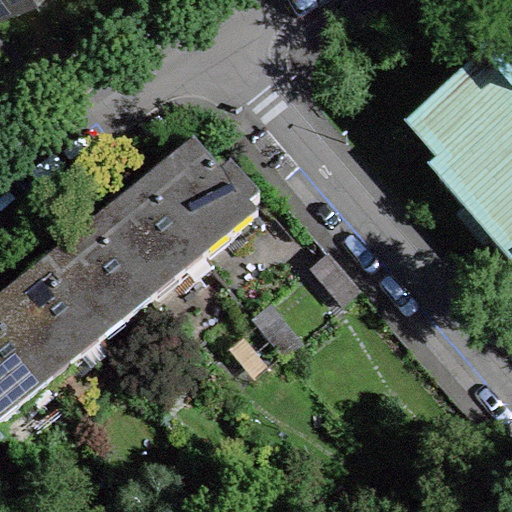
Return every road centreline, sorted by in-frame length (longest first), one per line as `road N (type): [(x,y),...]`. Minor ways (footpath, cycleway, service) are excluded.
road 1 (residential): [(201,40),(511,393)]
road 2 (residential): [(201,40),(0,192)]
